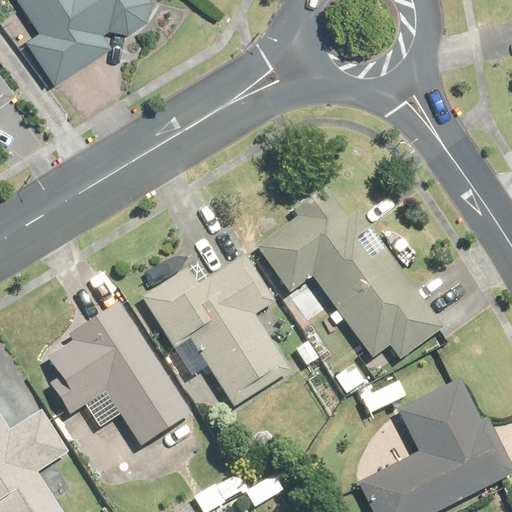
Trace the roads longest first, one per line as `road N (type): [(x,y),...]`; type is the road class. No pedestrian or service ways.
road 1 (tertiary): [(0,238),(225,106)]
road 2 (residential): [(511,253),(441,143)]
